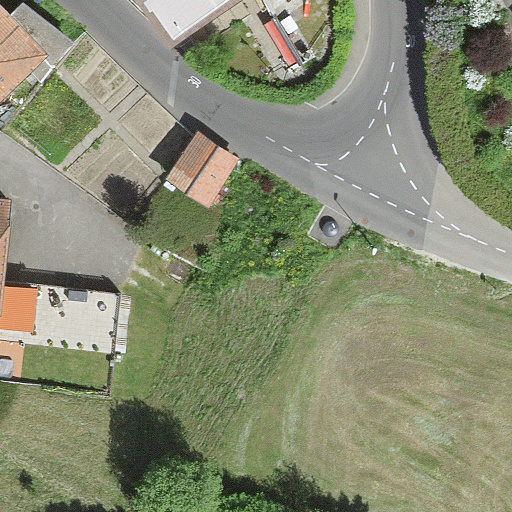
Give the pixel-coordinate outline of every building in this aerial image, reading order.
[(139,0),(176,50),(245,0),(139,0)] [(22,6),(10,20),(49,60),(58,64),(74,42),(22,6)] [(0,9),(0,107),(49,60),(10,20),(0,9)] [(240,162),(195,133),(164,180),(209,209),(240,162)] [(11,200),(0,199),(0,310),(2,286),(11,200)] [(119,296),(2,286),(0,310),(0,343),(114,353),(119,296)]
